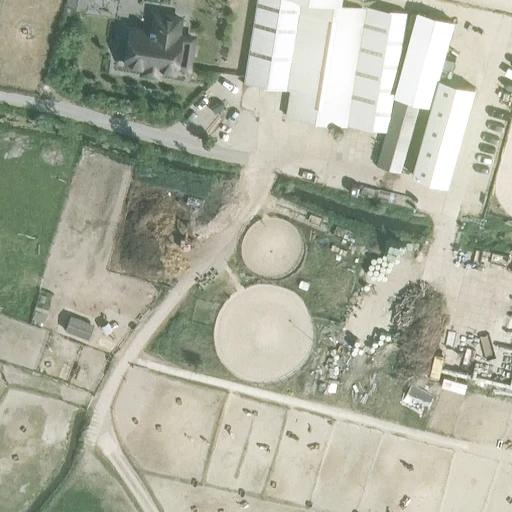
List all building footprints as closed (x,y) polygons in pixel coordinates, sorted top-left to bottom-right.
[(257,0),(254,22),(247,65),(244,83),(286,91),(301,0),(257,0)] [(304,0),(285,114),(348,124),(366,6),(326,0),(304,0)] [(366,6),(348,124),(387,131),(406,13),(366,6)] [(176,34),(179,17),(155,14),(152,30),(129,27),(123,63),(174,71),(175,65),(187,67),(191,43),(179,41),(180,35),(176,34)] [(421,14),(377,165),(395,170),(415,101),(431,106),(454,23),(421,14)] [(475,88),(440,78),(431,106),(413,174),(448,184),(475,88)] [(350,312),(348,329),(367,337),(394,348),(445,354),(446,340),(436,336),(419,334),(410,330),(411,319),(395,313),(398,307),(400,291),(406,276),(408,255),(400,275),(402,276),(378,273),(389,277),(361,274),(359,288),(350,312)] [(457,316),(465,318),(471,297),(463,294),(457,316)] [(70,314),(64,330),(87,339),(93,323),(70,314)] [(466,362),(467,336),(453,335),(451,362),(466,362)]
